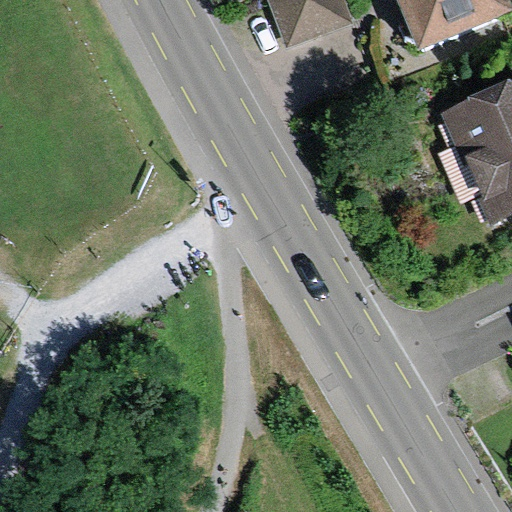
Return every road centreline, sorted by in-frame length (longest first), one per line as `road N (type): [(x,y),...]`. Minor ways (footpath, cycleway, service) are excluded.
road 1 (secondary): [(455,511),(271,203),(164,0)]
road 2 (track): [(271,203),(226,231),(242,388),(210,511)]
road 3 (track): [(0,451),(63,322),(179,243),(226,231)]
road 4 (unknown): [(362,356),(511,285)]
